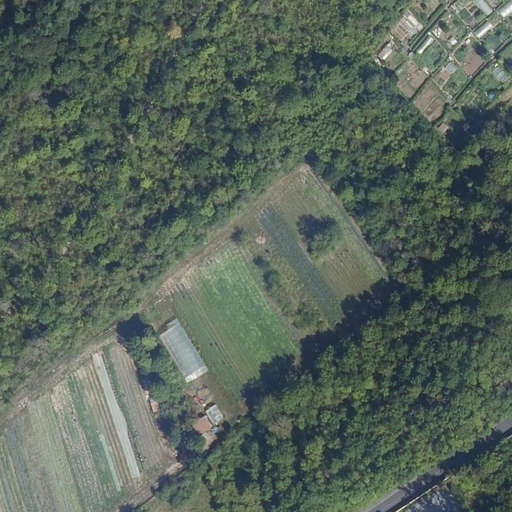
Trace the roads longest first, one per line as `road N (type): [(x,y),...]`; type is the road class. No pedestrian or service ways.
road 1 (track): [(120,511),(337,342)]
road 2 (tertiary): [(375,511),(511,418)]
